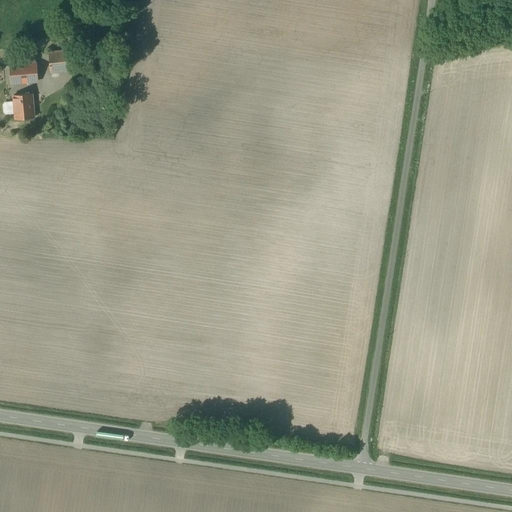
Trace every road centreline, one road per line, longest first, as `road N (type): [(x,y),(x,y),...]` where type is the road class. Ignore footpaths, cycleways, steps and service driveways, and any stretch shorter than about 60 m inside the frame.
road 1 (unclassified): [(432,0),(363,469)]
road 2 (secondary): [(363,469),(0,416)]
road 3 (secondary): [(511,490),(363,469)]
